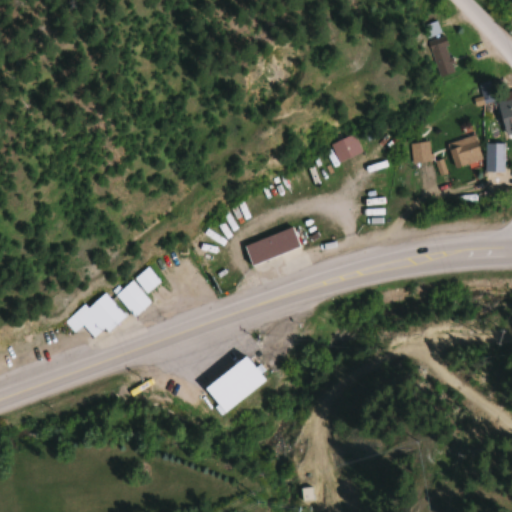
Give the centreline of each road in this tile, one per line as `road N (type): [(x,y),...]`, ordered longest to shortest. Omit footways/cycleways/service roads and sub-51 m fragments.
road 1 (primary): [(0,400),(385,272),(511,262)]
road 2 (residential): [(511,332),(374,349),(348,371),(322,425)]
road 3 (track): [(511,422),(491,415),(438,369),(427,337)]
